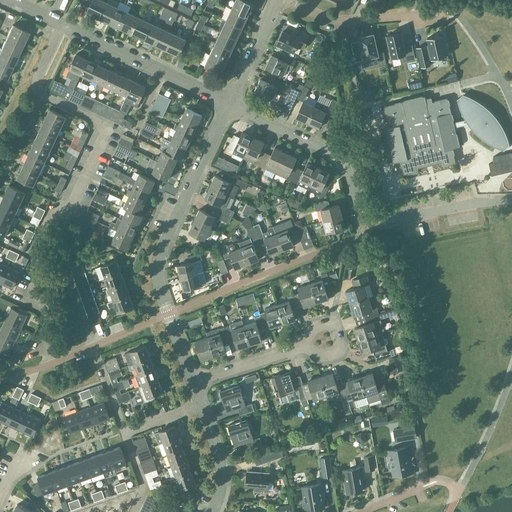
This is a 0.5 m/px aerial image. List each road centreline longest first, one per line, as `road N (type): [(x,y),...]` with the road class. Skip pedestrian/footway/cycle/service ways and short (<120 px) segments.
road 1 (residential): [(32,249),(49,214),(73,201),(99,140),(95,120),(38,90),(61,24)]
road 2 (residential): [(168,314),(159,289),(166,233),(230,104)]
road 3 (residential): [(168,314),(357,239)]
road 4 (residential): [(368,227),(340,160),(230,104)]
road 5 (residential): [(230,104),(61,24)]
road 6 (residential): [(448,13),(330,23),(277,0)]
road 7 (residential): [(368,227),(511,202)]
road 8 (residential): [(54,362),(168,314)]
